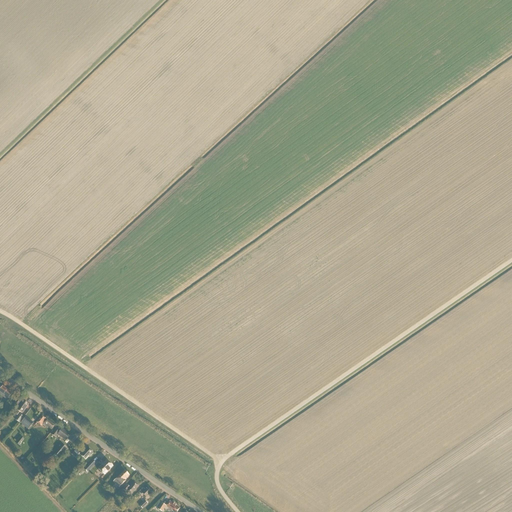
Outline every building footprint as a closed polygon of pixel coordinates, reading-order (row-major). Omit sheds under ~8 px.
[(0,391),(0,394),(8,400),(12,393),(3,387),(0,391)] [(14,405),(18,407),(22,401),(18,398),(14,405)] [(29,405),(24,401),(15,414),(17,416),(20,412),(22,414),(29,405)] [(13,409),(8,405),(2,413),(8,417),(13,409)] [(24,417),(20,414),(15,420),(19,423),(24,417)] [(46,419),(42,416),(36,423),(40,425),(42,424),(46,427),(47,426),(52,430),(55,425),(47,419),(46,419)] [(33,424),(30,420),(28,422),(25,419),(22,422),(29,428),(33,424)] [(61,431),(57,428),(52,435),(56,438),(58,435),(62,439),(66,441),(70,435),(62,429),(61,431)] [(55,454),(59,458),(67,449),(63,445),(55,454)] [(94,453),(88,447),(85,451),(86,452),(81,456),(86,460),(89,456),(90,457),(94,453)] [(84,469),(87,472),(96,463),(93,460),(84,469)] [(100,472),(101,474),(103,474),(104,475),(113,467),(107,461),(98,469),(100,471),(100,472)] [(119,488),(122,485),(126,481),(125,481),(129,476),(124,471),(116,479),(113,482),(119,488)] [(139,486),(133,481),(129,487),(126,485),(123,489),(126,492),(127,491),(131,495),(139,486)] [(152,494),(151,493),(152,491),(148,487),(145,490),(144,489),(140,494),(141,495),(142,494),(146,498),(148,495),(149,496),(152,494)] [(140,506),(142,509),(148,504),(145,501),(140,506)] [(167,505),(176,511),(177,511),(180,508),(170,501),(167,505)]
